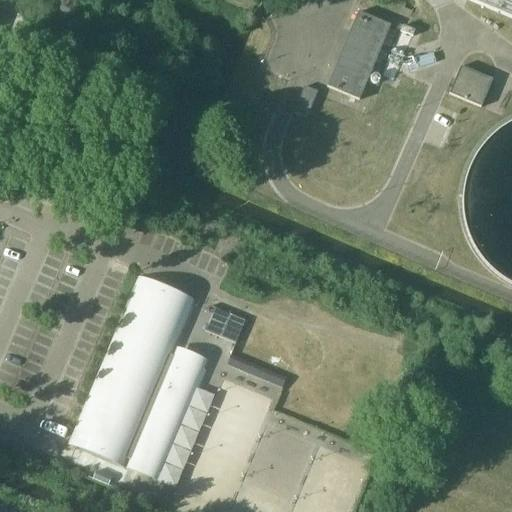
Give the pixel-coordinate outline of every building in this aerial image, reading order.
[(511,0),(465,0),(466,0),(511,19),(511,0)] [(360,101),(391,26),(358,13),(327,88),(360,101)] [(38,64),(28,39),(17,43),(21,55),(10,59),(15,73),(38,64)] [(253,84),(275,94),(288,66),(266,56),(253,84)] [(491,81),(459,67),(448,95),(480,108),(491,81)] [(316,93),(303,87),(293,113),(306,119),(316,93)] [(67,446),(75,449),(123,469),(127,460),(158,473),(185,408),(189,410),(206,372),(171,357),(194,301),(138,278),(67,446)] [(204,331),(234,344),(244,322),(214,308),(204,331)]
